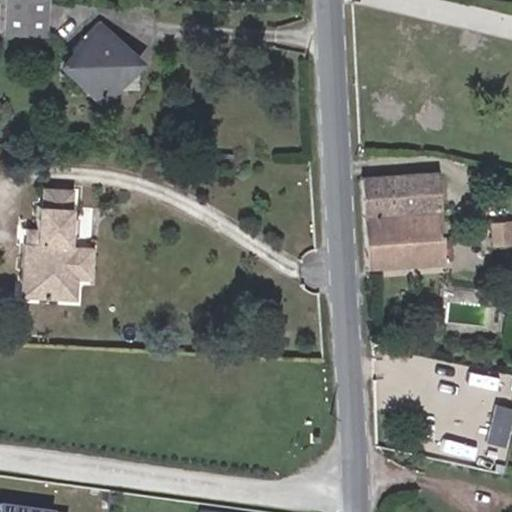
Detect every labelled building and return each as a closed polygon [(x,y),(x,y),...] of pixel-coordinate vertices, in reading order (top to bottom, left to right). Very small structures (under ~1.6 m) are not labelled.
[(3,27),(44,30),(46,0),(0,0),(0,20),(4,20),(3,27)] [(128,54),(96,25),(57,66),(66,74),(81,74),(81,88),(91,88),(91,97),(96,104),(97,97),(103,98),(103,87),(114,87),(127,72),(128,54)] [(364,179),(371,267),(441,261),(434,174),(364,179)] [(21,244),(18,282),(35,284),(34,296),(64,299),(66,279),(77,280),(85,272),(86,253),(84,245),(68,244),(69,232),(70,217),(71,204),(62,203),(63,188),(40,186),(39,202),(35,202),(33,225),(25,224),(24,243),(21,244)] [(72,188),(63,188),(62,203),(71,204),(72,188)] [(510,219),(509,191),(487,192),(489,221),(510,219)] [(79,218),(70,217),(69,232),(77,233),(79,218)] [(510,219),(489,221),(491,247),(511,247),(510,219)] [(94,246),(84,245),(86,253),(85,272),(77,280),(90,281),(94,246)] [(75,300),(77,280),(66,279),(64,299),(75,300)] [(35,284),(18,282),(17,294),(34,296),(35,284)] [(0,511),(72,511),(73,510),(0,502),(0,511)]
